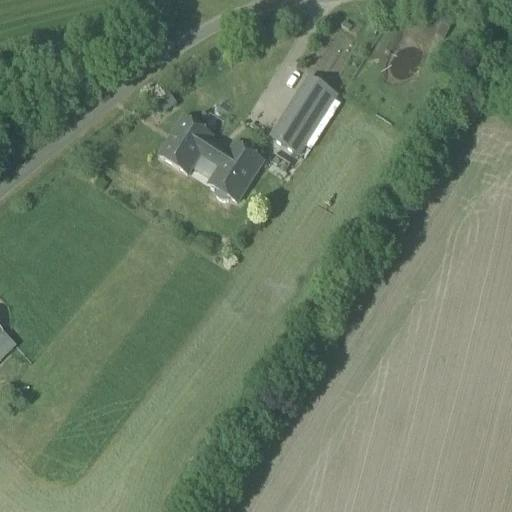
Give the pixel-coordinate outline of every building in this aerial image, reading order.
[(443,20),(435,36),(443,40),(451,24),(443,20)] [(299,159),(338,97),(309,79),(270,140),(299,159)] [(141,96),(135,105),(153,115),(158,107),(141,96)] [(210,164),(218,150),(208,144),(211,139),(183,121),(159,160),(187,177),(200,157),(210,164)] [(69,160),(96,173),(104,155),(77,142),(69,160)] [(218,150),(210,164),(220,170),(209,188),(215,192),(214,194),(214,195),(215,197),(215,198),(216,200),(217,201),(219,202),(221,203),(222,204),(225,204),(228,204),(229,203),(230,201),(237,205),(263,164),(235,146),(228,157),(218,150)]
